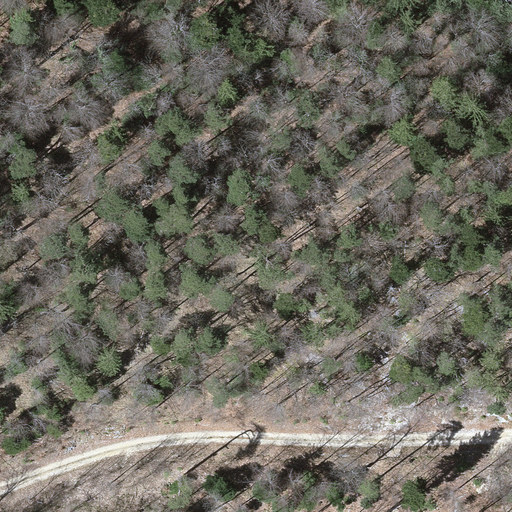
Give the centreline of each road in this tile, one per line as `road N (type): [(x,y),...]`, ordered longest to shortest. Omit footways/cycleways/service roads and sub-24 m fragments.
road 1 (track): [(0,494),(69,461),(139,444),(511,438)]
road 2 (track): [(326,0),(0,62)]
